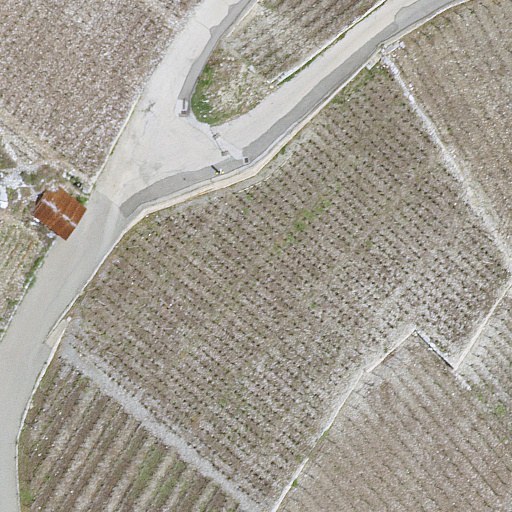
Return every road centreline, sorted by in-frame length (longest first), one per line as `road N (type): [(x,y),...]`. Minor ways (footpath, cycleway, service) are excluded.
road 1 (unclassified): [(420,0),(207,162),(170,151),(158,112),(181,56),(224,0)]
road 2 (track): [(170,151),(83,261),(17,378),(0,448)]
